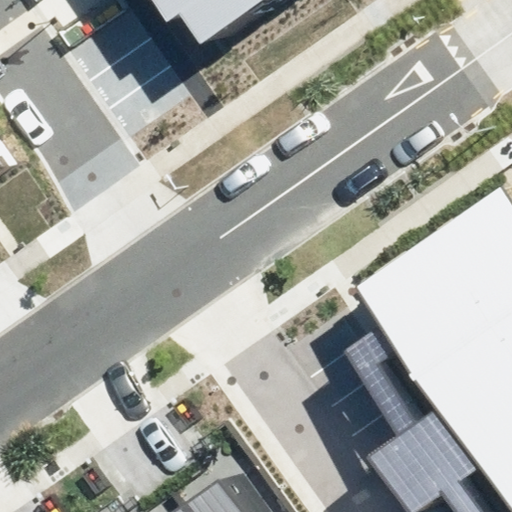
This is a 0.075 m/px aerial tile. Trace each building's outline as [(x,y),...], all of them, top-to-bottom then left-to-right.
[(217,12),(235,39),(291,0),(186,0),(202,22),(217,12)] [(0,178),(19,164),(0,138),(0,178)] [(511,197),(400,276),(511,434),(511,197)] [(332,273),(229,344),(293,438),(397,367),(332,273)] [(388,434),(343,465),(359,488),(323,511),(506,511),(449,429),(405,459),(388,434)] [(301,511),(265,462),(201,507),(204,511),(301,511)]
